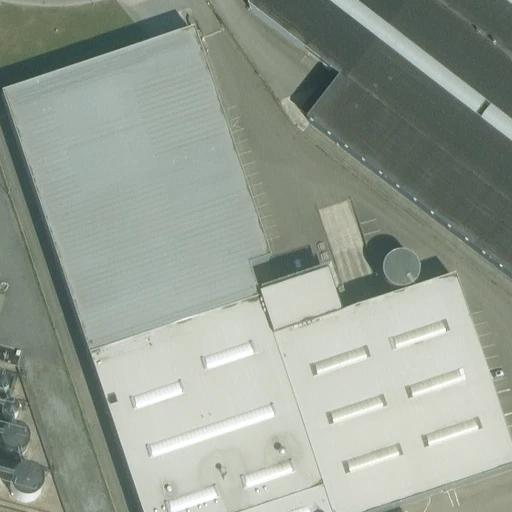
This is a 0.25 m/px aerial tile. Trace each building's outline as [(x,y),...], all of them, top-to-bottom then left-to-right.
[(511,0),(258,0),(250,11),(350,89),(317,131),(511,281),(511,0)] [(192,33),(191,33),(216,109),(175,123),(149,47),(0,96),(0,97),(87,358),(257,302),(256,298),(247,269),(268,262),(192,33)] [(381,271),(381,275),(381,278),(382,281),(384,284),(386,287),(388,289),(391,291),(394,292),(398,293),(401,293),(404,292),(407,291),(410,289),(413,287),(415,284),(416,281),(417,278),(418,275),(417,271),(416,268),(415,265),(413,262),(410,260),(407,258),(404,257),(401,256),(398,256),(394,257),(391,258),(388,260),(386,262),(384,265),(382,268),(381,271)] [(383,511),(511,469),(511,456),(452,279),(338,317),(325,275),(256,298),(257,302),(87,358),(137,511),(383,511)] [(0,453),(1,455),(3,457),(5,458),(8,459),(11,459),(13,459),(16,459),(19,458),(21,457),(23,455),(25,452),(26,450),(27,447),(27,445),(27,442),(26,439),(25,437),(23,434),(21,433),(19,431),(16,430),(13,430),(11,430),(8,430),(5,431),(3,433),(1,434),(0,435),(0,453)] [(10,485),(9,488),(10,491),(10,494),(12,497),(13,499),(16,501),(18,503),(21,504),(24,504),(27,504),(30,504),(32,503),(35,501),(37,499),(39,497),(40,494),(41,491),(41,488),(41,485),(40,483),(39,480),(37,478),(35,476),(32,474),(30,473),(27,472),(24,472),(21,473),(18,474),(16,476),(13,478),(12,480),(10,483),(10,485)]
